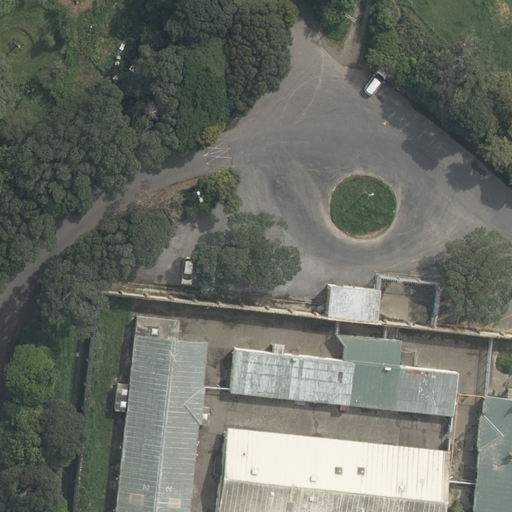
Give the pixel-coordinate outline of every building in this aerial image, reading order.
[(324,315),(375,319),(378,287),(328,282),(324,315)] [(206,340),(176,336),(178,318),(136,314),(129,382),(116,381),(113,412),(125,414),(114,511),(187,511),(196,423),(207,424),(209,405),(202,404),(204,385),(202,385),(206,340)] [(396,365),(399,338),(332,332),(343,345),(342,357),(232,346),(228,391),(450,413),(454,371),(396,365)] [(511,511),(511,386),(506,385),(505,395),(481,393),(479,412),(478,412),(474,449),(477,449),(470,511),(511,511)] [(442,511),(449,448),(225,426),(216,511),(442,511)]
